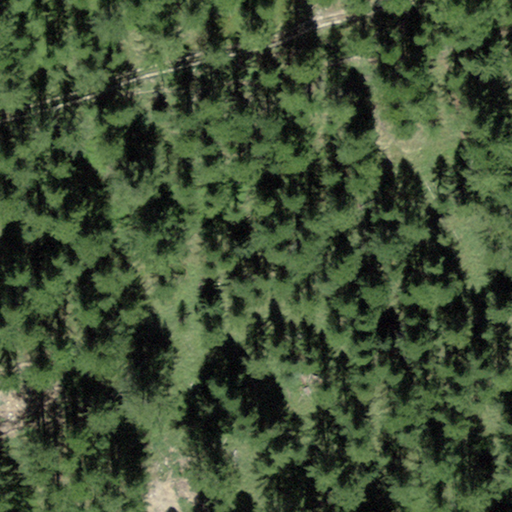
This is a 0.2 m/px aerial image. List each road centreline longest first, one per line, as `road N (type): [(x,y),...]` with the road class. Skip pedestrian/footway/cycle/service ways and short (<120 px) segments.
road 1 (track): [(362,0),(137,74)]
road 2 (track): [(137,74),(0,121)]
